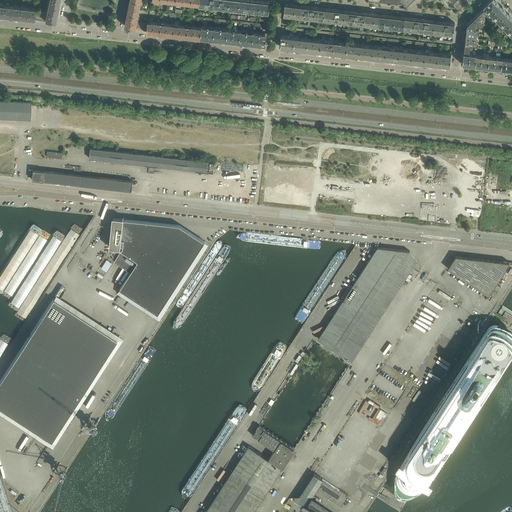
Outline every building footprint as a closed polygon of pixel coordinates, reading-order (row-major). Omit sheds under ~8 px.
[(141,2),(133,0),(130,0),(129,6),(140,8),(141,2)] [(494,0),(490,0),(484,7),(487,11),(496,2),(494,0)] [(496,2),(487,11),(491,14),(500,5),(496,2)] [(0,15),(10,16),(12,6),(0,4),(0,15)] [(500,5),(491,14),(494,18),(503,9),(500,5)] [(12,6),(10,16),(26,18),(27,8),(12,6)] [(37,10),(36,18),(55,22),(56,19),(56,18),(58,8),(48,6),(47,11),(37,10)] [(140,8),(129,6),(128,13),(139,15),(140,8)] [(484,7),(477,14),(483,19),(485,17),(485,16),(484,15),(487,11),(484,7)] [(27,8),(26,18),(33,19),(34,18),(36,18),(37,10),(35,10),(35,9),(27,8)] [(503,9),(494,18),(498,21),(507,13),(503,9)] [(139,15),(128,13),(127,19),(137,21),(139,15)] [(507,13),(498,21),(501,25),(510,16),(507,13)] [(477,14),(473,17),(479,23),(481,25),(485,22),(483,19),(477,14)] [(511,17),(510,16),(501,25),(505,29),(511,21),(511,17)] [(473,17),(466,24),(466,27),(476,28),(476,26),(479,23),(473,17)] [(137,21),(127,19),(125,26),(136,28),(137,21)] [(148,23),(137,21),(136,28),(147,31),(148,23)] [(148,21),(148,23),(147,31),(147,32),(153,33),(155,22),(148,21)] [(162,23),(155,22),(153,33),(160,33),(162,23)] [(168,24),(162,23),(160,33),(167,34),(168,24)] [(188,26),(182,25),(180,36),(187,36),(188,26)] [(195,27),(188,26),(187,36),(194,37),(195,27)] [(239,42),(240,31),(233,31),(234,27),(230,26),(230,30),(227,30),(226,41),(239,42)] [(202,27),(202,28),(200,38),(213,39),(214,29),(202,27)] [(227,30),(214,29),(213,39),(226,41),(227,30)] [(253,33),(240,31),(239,42),(252,44),(253,33)] [(266,34),(253,33),(252,44),(264,45),(265,44),(266,34)] [(289,35),(281,35),(280,46),(281,47),(287,48),(289,35)] [(301,37),(295,36),(293,49),(300,49),(301,37)] [(334,41),(327,40),(326,52),(333,53),(334,41)] [(472,42),(464,41),(463,52),(468,52),(469,46),(471,47),(472,46),(472,42)] [(367,44),(360,44),(359,56),(365,57),(367,44)] [(373,45),(367,44),(365,57),(372,57),(373,45)] [(386,47),(379,46),(378,58),(385,59),(386,47)] [(412,49),(405,49),(404,61),(410,62),(412,49)] [(425,51),(418,50),(417,63),(423,63),(425,51)] [(438,52),(431,52),(430,64),(437,65),(438,52)] [(469,65),(470,52),(468,52),(463,52),(462,64),(469,65)] [(450,66),(451,54),(444,53),(443,66),(450,66)] [(488,67),(489,56),(485,56),(485,55),(483,54),(483,55),(476,54),(475,66),(488,67)] [(502,58),(489,56),(488,67),(501,69),(502,58)] [(511,58),(502,58),(501,69),(511,69),(511,58)] [(0,118),(30,120),(31,104),(31,102),(0,100),(0,118)] [(160,156),(98,149),(91,148),(90,158),(159,166),(160,156)] [(210,162),(160,156),(159,166),(209,172),(210,162)] [(83,176),(44,171),(33,170),(32,180),(82,185),(83,176)] [(126,181),(83,176),(82,185),(125,190),(126,181)] [(124,219),(124,218),(123,219),(113,218),(113,221),(113,222),(114,223),(115,224),(113,227),(112,227),(110,246),(109,247),(121,248),(121,245),(123,245),(123,247),(120,251),(119,251),(117,251),(116,251),(115,251),(114,252),(113,252),(111,253),(115,260),(114,261),(131,272),(120,289),(158,314),(205,241),(179,225),(124,219)] [(409,251),(378,247),(352,287),(350,285),(341,298),(344,299),(318,339),(352,361),(417,260),(409,251)] [(489,295),(506,268),(510,262),(456,256),(448,268),(465,279),(489,295)] [(105,274),(112,264),(106,261),(100,271),(105,274)] [(62,286),(55,296),(60,299),(66,289),(62,286)] [(0,408),(51,441),(116,340),(53,299),(0,380),(0,408)] [(339,401),(357,368),(350,365),(332,397),(339,401)] [(392,411),(400,416),(407,406),(398,400),(392,411)] [(368,418),(373,421),(381,409),(379,408),(372,418),(370,416),(368,418)] [(384,422),(397,430),(403,420),(390,411),(384,422)] [(358,423),(368,430),(372,424),(362,417),(358,423)] [(387,440),(392,442),(398,431),(376,418),(364,440),(381,450),(387,440)] [(275,450),(268,459),(282,468),(283,469),(295,450),(258,425),(256,429),(257,429),(253,435),(275,450)] [(0,462),(8,461),(5,449),(2,450),(0,442),(0,462)] [(253,511),(282,468),(268,459),(249,446),(207,510),(206,509),(205,511),(253,511)] [(332,448),(326,458),(329,461),(336,451),(332,448)] [(350,458),(373,472),(380,462),(356,448),(350,458)] [(328,477),(334,467),(323,461),(317,471),(328,477)] [(353,462),(347,472),(366,484),(372,473),(353,462)] [(4,476),(11,473),(8,466),(2,468),(4,476)] [(347,475),(345,478),(334,471),(329,479),(355,495),(362,484),(347,475)] [(9,488),(20,484),(16,473),(4,477),(9,488)] [(314,473),(300,495),(293,506),(302,511),(325,511),(309,501),(316,490),(341,506),(348,495),(340,490),(339,490),(314,473)] [(36,493),(25,487),(15,503),(25,509),(36,493)]
